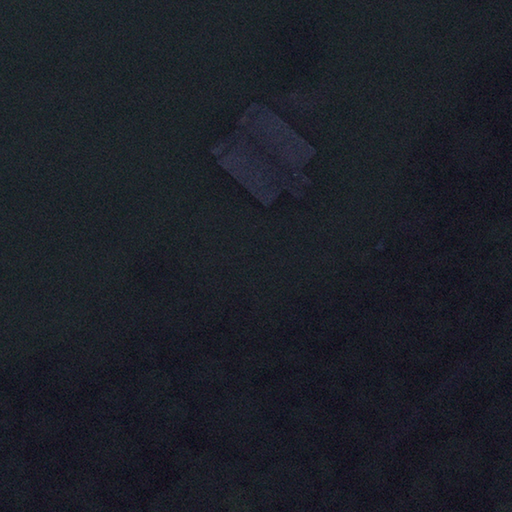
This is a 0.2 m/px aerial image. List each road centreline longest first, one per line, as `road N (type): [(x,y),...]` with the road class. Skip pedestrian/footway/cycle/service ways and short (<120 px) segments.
road 1 (track): [(314,511),(511,325)]
road 2 (track): [(335,224),(376,174),(416,73),(413,42),(382,0)]
